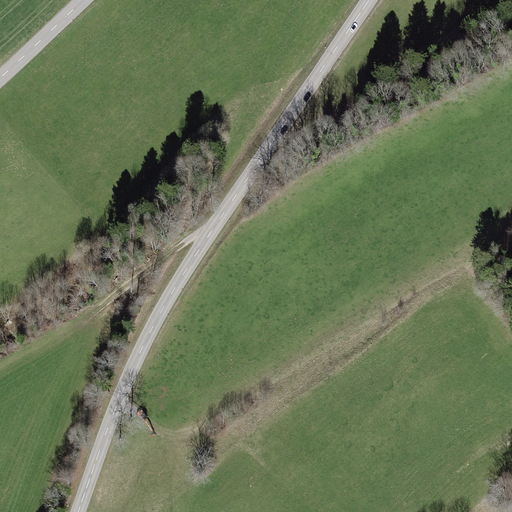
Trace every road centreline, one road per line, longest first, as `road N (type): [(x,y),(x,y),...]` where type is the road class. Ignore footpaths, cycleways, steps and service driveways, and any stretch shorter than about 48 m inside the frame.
road 1 (secondary): [(368,0),(173,289),(75,511)]
road 2 (track): [(118,400),(152,429),(180,438),(202,430),(393,302),(474,262)]
